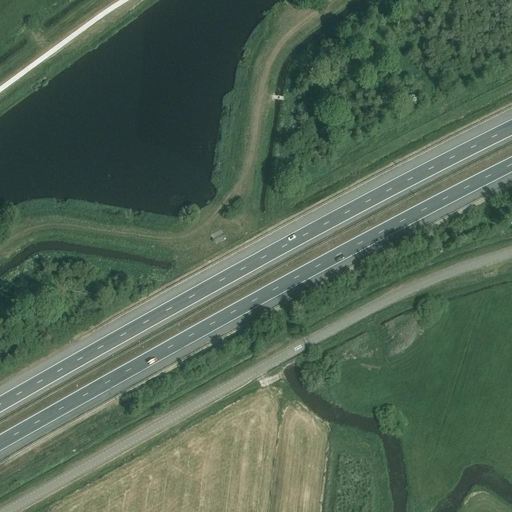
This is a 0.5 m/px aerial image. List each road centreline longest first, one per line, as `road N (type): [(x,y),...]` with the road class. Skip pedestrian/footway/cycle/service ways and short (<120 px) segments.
road 1 (motorway): [(0,444),(511,165)]
road 2 (motorway): [(511,128),(0,404)]
road 3 (unclassified): [(4,511),(396,295),(511,251)]
road 4 (track): [(331,0),(272,54),(234,194),(195,232),(180,241),(31,227),(0,249)]
